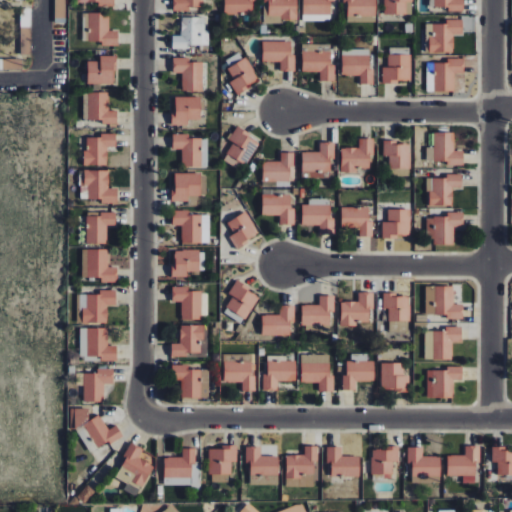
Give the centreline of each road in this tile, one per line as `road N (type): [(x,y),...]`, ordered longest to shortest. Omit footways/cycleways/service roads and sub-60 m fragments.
road 1 (residential): [(492,0),(492,418)]
road 2 (residential): [(140,0),(144,413)]
road 3 (residential): [(144,413),(511,418)]
road 4 (residential): [(493,262),(277,268)]
road 5 (residential): [(491,107),(282,113)]
